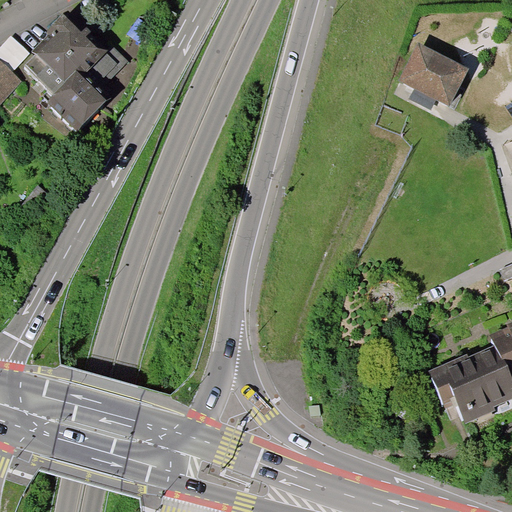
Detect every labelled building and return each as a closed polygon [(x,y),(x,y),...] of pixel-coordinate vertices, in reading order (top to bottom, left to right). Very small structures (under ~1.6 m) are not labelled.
[(109,52),(68,10),(47,31),(49,34),(32,50),(36,54),(25,66),(53,94),(46,100),(77,131),(108,100),(99,91),(128,62),(113,47),(109,52)] [(30,53),(12,35),(0,47),(0,59),(13,71),(30,53)] [(469,68),(418,42),(399,80),(414,88),(436,100),(449,106),(469,68)] [(0,59),(0,104),(23,81),(13,71),(0,59)] [(431,110),(436,100),(414,88),(409,98),(431,110)] [(511,277),(511,263),(500,269),(505,281),(511,277)] [(508,327),(491,334),(495,344),(511,380),(511,321),(507,324),(508,327)] [(494,407),(511,398),(511,380),(495,344),(468,356),(467,354),(429,371),(445,409),(457,404),(465,423),(495,410),(494,407)]
